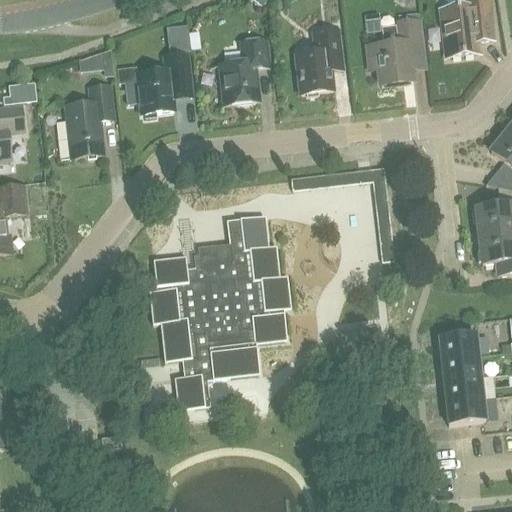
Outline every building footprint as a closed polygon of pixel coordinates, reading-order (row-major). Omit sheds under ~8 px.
[(252,0),(251,2),(261,10),(266,4),(261,0),(252,0)] [(463,0),(465,10),(442,13),(447,59),(448,60),(453,60),(477,57),(476,47),(492,45),(490,27),(486,0),(463,0)] [(412,85),(408,51),(422,49),(419,23),(397,25),(399,45),(367,49),(369,72),(379,71),(381,89),(412,85)] [(302,99),(333,95),(330,74),(342,73),(337,34),(314,37),(316,57),(297,60),(302,99)] [(227,108),(257,104),(253,71),(269,69),(266,42),(242,45),(244,65),(222,68),(227,108)] [(175,114),(174,105),(172,92),(192,90),(188,59),(164,61),(166,75),(138,78),(139,85),(127,86),(129,107),(141,106),(142,118),(145,118),(145,122),(157,120),(157,116),(175,114)] [(4,109),(36,105),(34,87),(9,90),(10,101),(3,101),(4,109)] [(73,162),(105,158),(101,124),(115,123),(111,89),(90,91),(92,107),(67,110),(73,162)] [(0,162),(12,161),(9,137),(25,135),(22,110),(0,112),(0,127),(1,132),(0,132),(0,162)] [(511,135),(509,133),(491,155),(511,171),(511,176),(501,191),(511,193),(511,192),(511,135)] [(344,180),(301,183),(302,195),(345,193),(344,180)] [(0,257),(9,257),(5,219),(27,217),(24,190),(0,192),(0,257)] [(476,212),(479,240),(511,235),(511,207),(499,209),(476,212)] [(268,251),(265,220),(227,225),(229,248),(198,251),(200,271),(187,273),(186,261),(154,264),(157,295),(149,296),(153,329),(161,328),(165,365),(182,363),(184,381),(174,382),(178,414),(211,410),(208,384),(258,378),(255,348),(287,344),(284,313),(291,313),(287,280),(280,281),(276,250),(268,251)] [(382,266),(394,265),(390,230),(378,231),(382,266)] [(511,235),(479,240),(482,268),(496,266),(498,279),(511,277),(511,235)] [(440,363),(478,359),(475,337),(438,341),(440,363)] [(502,357),(511,356),(511,346),(511,347),(501,348),(502,357)] [(443,385),(480,380),(478,359),(440,363),(443,385)] [(445,406),(483,402),(480,380),(443,385),(445,406)] [(448,428),(485,424),(483,402),(445,406),(448,428)] [(145,417),(124,419),(123,419),(124,430),(143,428),(146,428),(145,417)] [(121,453),(120,441),(101,442),(102,455),(121,453)]
